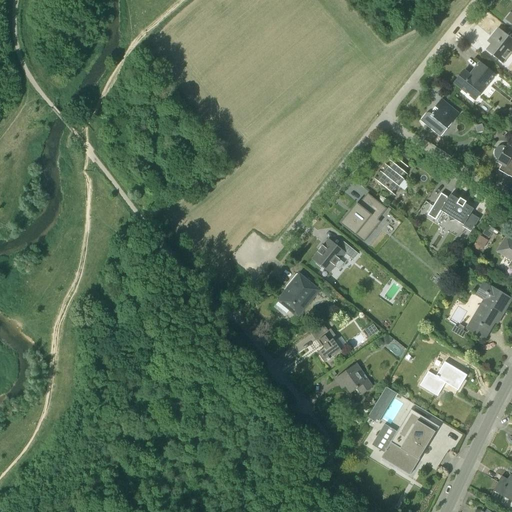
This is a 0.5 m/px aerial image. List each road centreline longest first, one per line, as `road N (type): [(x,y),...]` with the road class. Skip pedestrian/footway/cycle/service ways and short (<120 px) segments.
road 1 (residential): [(306,408),(233,305),(379,122)]
road 2 (residential): [(379,122),(476,0)]
road 3 (residential): [(511,202),(379,122)]
road 4 (tertiary): [(446,511),(511,377)]
